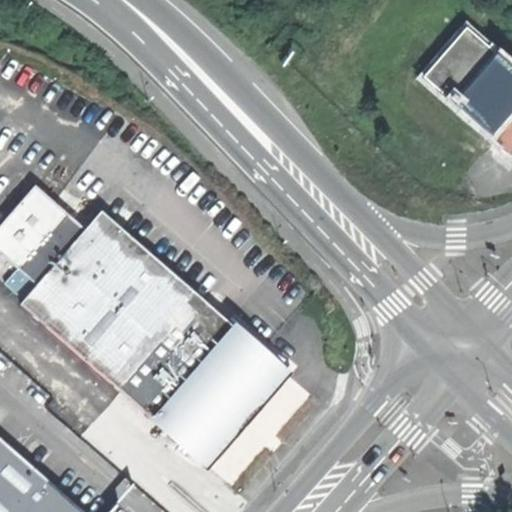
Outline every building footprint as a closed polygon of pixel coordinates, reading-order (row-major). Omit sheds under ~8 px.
[(456,106),(499,57),(467,29),(424,77),(456,106)] [(511,114),(511,68),(499,57),(456,106),(492,137),(499,129),(511,114)] [(511,114),(499,129),(502,132),(511,131),(511,114)] [(21,306),(206,468),(246,422),(287,375),(280,369),(284,362),(268,352),(264,355),(261,352),(101,214),(85,231),(35,188),(0,227),(0,255),(36,287),(21,306)] [(293,377),(215,468),(230,481),(250,458),(240,450),(255,433),(265,442),(309,391),(293,377)] [(0,511),(80,511),(0,441),(0,511)]
